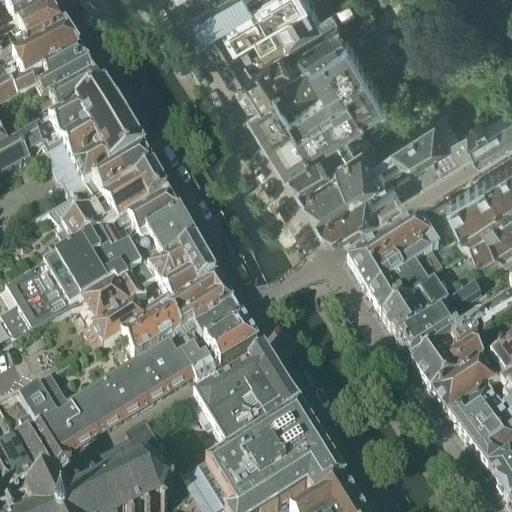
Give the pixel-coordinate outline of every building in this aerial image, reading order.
[(48,14),(73,0),(34,0),(19,8),(17,5),(4,11),(0,12),(0,37),(13,32),(49,15),(48,14)] [(19,8),(34,0),(0,0),(0,3),(4,11),(17,5),(19,8)] [(0,66),(0,67),(62,33),(60,30),(92,12),(84,0),(73,0),(48,14),(49,15),(13,32),(13,33),(15,32),(17,34),(24,48),(9,55),(7,51),(0,54),(0,66)] [(145,0),(157,20),(186,1),(188,3),(192,0),(145,0)] [(186,1),(157,20),(171,43),(201,25),(201,26),(244,0),(192,0),(188,3),(186,1)] [(171,43),(201,91),(229,73),(230,75),(249,62),(276,45),(319,20),(307,0),(244,0),(201,26),(201,25),(171,43)] [(503,7),(471,26),(451,38),(458,49),(509,18),(503,7)] [(0,110),(17,101),(36,92),(31,81),(77,55),(72,47),(102,29),(92,12),(60,30),(62,33),(0,67),(2,69),(13,63),(20,75),(12,79),(11,78),(6,80),(7,82),(0,85),(0,110)] [(294,50),(299,59),(302,65),(247,102),(247,101),(246,100),(217,118),(236,147),(264,129),(283,160),(285,163),(350,119),(382,99),(345,36),(336,21),(331,13),(319,20),(276,45),(279,51),(294,50)] [(113,49),(102,29),(72,47),(77,55),(31,81),(36,92),(84,66),(113,49)] [(481,36),(468,45),(474,55),(488,47),(481,36)] [(201,91),(217,118),(246,100),(247,101),(247,102),(302,65),(299,59),(290,65),(286,58),(284,59),(279,51),(276,45),(249,62),(230,75),(229,73),(201,91)] [(47,101),(58,119),(102,93),(101,93),(101,92),(129,75),(125,68),(119,58),(90,76),(91,76),(92,78),(47,101)] [(84,66),(36,92),(42,104),(47,101),(92,78),(91,76),(90,76),(84,66)] [(436,74),(440,79),(443,80),(449,76),(449,73),(446,67),(443,67),(437,70),(436,74)] [(15,142),(5,147),(6,149),(0,151),(0,180),(29,164),(26,159),(39,151),(52,174),(49,176),(56,190),(59,188),(66,201),(71,198),(90,188),(142,157),(142,156),(168,141),(176,137),(159,108),(137,70),(129,75),(101,92),(101,93),(102,93),(58,119),(48,125),(47,125),(38,131),(38,130),(27,136),(15,143),(15,142)] [(511,105),(467,133),(477,151),(486,146),(492,142),(500,137),(501,137),(511,129),(511,105)] [(300,187),(315,214),(366,185),(368,186),(372,183),(373,184),(375,183),(378,181),(379,183),(407,166),(406,165),(414,160),(425,155),(452,142),(458,138),(455,133),(457,132),(441,109),(433,115),(398,138),(383,148),(377,152),(367,136),(363,139),(327,162),(330,168),(300,187)] [(298,184),(300,187),(330,168),(327,162),(363,139),(361,137),(364,135),(354,119),(351,121),(350,119),(285,163),(257,181),(270,200),(272,202),(298,184)] [(425,155),(414,160),(419,169),(397,184),(399,188),(396,190),(401,198),(437,177),(437,176),(477,151),(467,133),(458,138),(452,142),(425,155)] [(90,188),(100,204),(151,173),(142,157),(90,188)] [(66,257),(99,236),(165,197),(160,189),(188,174),(179,159),(152,175),(152,173),(151,173),(100,204),(82,215),(75,204),(47,221),(60,237),(55,241),(66,257)] [(511,162),(483,181),(503,212),(511,206),(511,162)] [(511,206),(503,212),(483,181),(445,204),(467,233),(469,235),(468,235),(467,235),(476,250),(484,260),(493,276),(511,262),(511,206)] [(138,243),(178,219),(174,213),(201,196),(193,182),(166,198),(165,197),(165,198),(165,197),(99,236),(112,258),(122,252),(115,238),(130,229),(138,243)] [(366,185),(315,214),(289,229),(305,255),(313,269),(339,254),(331,241),(362,223),(379,212),(387,207),(388,208),(392,205),(392,204),(400,199),(401,198),(396,190),(393,185),(381,193),(375,183),(373,184),(372,183),(368,186),(366,185)] [(112,258),(99,236),(66,257),(44,270),(27,280),(27,279),(25,280),(26,281),(7,292),(6,292),(5,293),(6,295),(16,312),(0,321),(0,323),(13,346),(14,346),(14,347),(31,337),(41,331),(69,314),(83,313),(135,284),(141,293),(156,285),(150,273),(159,267),(170,260),(193,247),(183,229),(211,213),(201,196),(174,213),(178,219),(159,231),(138,243),(122,252),(112,258)] [(340,320),(368,302),(367,300),(413,269),(416,267),(427,283),(441,273),(430,257),(437,253),(418,225),(416,221),(395,233),(346,265),(361,289),(333,308),(340,320)] [(476,250),(467,235),(468,235),(469,235),(467,233),(455,240),(466,256),(476,250)] [(141,321),(144,327),(213,282),(215,285),(244,267),(233,249),(204,266),(204,265),(203,265),(193,247),(170,260),(150,273),(156,285),(168,305),(154,314),(152,310),(147,313),(149,317),(141,321)] [(296,268),(300,276),(313,269),(305,255),(296,268)] [(226,303),(254,284),(244,267),(215,285),(213,282),(144,327),(120,343),(136,369),(168,349),(190,384),(193,382),(178,358),(189,352),(182,339),(230,308),(226,303)] [(378,317),(380,320),(408,301),(409,303),(418,297),(422,303),(430,316),(446,306),(433,286),(427,290),(413,269),(367,300),(368,302),(340,320),(348,334),(363,326),(378,317)] [(365,361),(383,389),(411,371),(439,352),(450,344),(457,356),(487,337),(506,324),(507,323),(511,319),(511,282),(508,285),(511,291),(511,298),(479,317),(468,324),(471,329),(459,337),(444,315),(443,315),(395,345),(394,344),(365,361)] [(95,358),(109,350),(120,343),(144,327),(141,321),(134,308),(146,301),(141,293),(135,284),(83,313),(94,332),(83,338),(95,358)] [(178,358),(193,382),(195,385),(214,374),(207,361),(203,355),(198,359),(194,352),(199,349),(193,340),(197,336),(203,346),(204,346),(239,323),(278,299),(280,298),(272,285),(257,289),(254,284),(226,303),(230,308),(182,339),(189,352),(178,358)] [(479,303),(472,290),(471,289),(447,306),(448,307),(457,320),(480,304),(479,303)] [(203,355),(207,361),(248,336),(250,340),(277,322),(280,320),(282,310),(278,299),(239,323),(204,346),(208,352),(203,355)] [(394,344),(395,345),(443,315),(441,311),(448,307),(447,306),(446,306),(430,316),(422,303),(412,309),(409,303),(408,301),(380,320),(390,337),(394,344)] [(214,374),(217,379),(263,351),(287,336),(279,325),(277,322),(250,340),(248,336),(207,361),(214,374)] [(263,351),(217,379),(189,397),(192,402),(208,428),(277,382),(282,390),(289,402),(317,383),(287,336),(263,351)] [(424,390),(429,397),(481,363),(473,352),(490,341),(487,337),(457,356),(446,364),(439,352),(411,371),(383,389),(396,408),(424,390)] [(420,443),(447,423),(447,422),(511,378),(511,341),(508,344),(481,363),(429,397),(402,416),(420,443)] [(31,434),(53,472),(69,462),(69,461),(70,461),(69,459),(190,384),(168,349),(136,369),(67,412),(49,383),(37,390),(19,402),(19,403),(28,419),(35,431),(31,434)] [(447,423),(453,431),(424,450),(436,466),(465,446),(486,475),(511,456),(511,378),(447,422),(447,423)] [(277,382),(208,428),(212,436),(225,457),(296,413),(295,412),(296,412),(294,408),(293,409),(289,402),(282,390),(277,382)] [(0,413),(19,403),(19,402),(16,398),(0,406),(0,413)] [(277,511),(305,494),(311,504),(341,485),(340,484),(369,465),(358,447),(329,465),(313,441),(314,440),(311,436),(340,418),(328,399),(299,418),(296,413),(225,457),(179,487),(194,511),(277,511)] [(161,511),(166,501),(172,500),(172,496),(165,497),(159,484),(163,479),(161,477),(167,473),(170,473),(170,471),(168,471),(149,439),(159,433),(192,412),(208,439),(212,436),(208,428),(192,402),(187,405),(145,432),(124,445),(128,452),(126,453),(125,451),(123,452),(124,454),(112,461),(111,459),(109,460),(110,462),(98,468),(97,467),(95,468),(96,469),(84,476),(83,474),(81,475),(82,477),(70,484),(69,482),(67,483),(68,485),(55,493),(55,492),(54,493),(18,510),(14,511),(161,511)] [(0,495),(1,499),(16,491),(17,489),(17,488),(24,485),(34,480),(34,481),(35,482),(53,472),(31,434),(35,431),(28,419),(19,424),(25,437),(14,443),(15,445),(7,449),(0,452),(0,495)] [(507,507),(510,511),(511,511),(511,456),(486,475),(489,479),(458,500),(465,511),(470,511),(498,494),(506,507),(507,507)] [(376,511),(392,503),(384,489),(354,506),(353,504),(349,497),(341,485),(311,504),(299,511),(376,511)]
